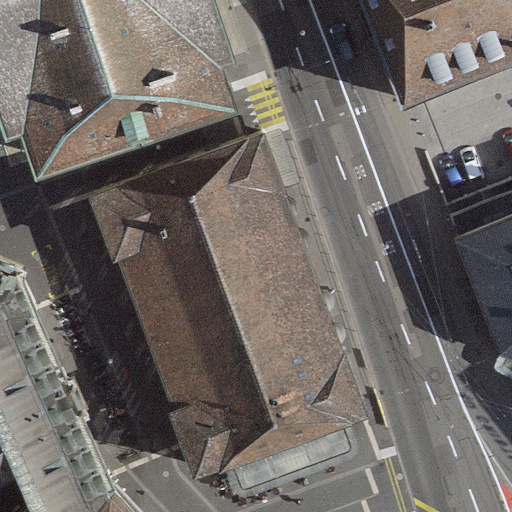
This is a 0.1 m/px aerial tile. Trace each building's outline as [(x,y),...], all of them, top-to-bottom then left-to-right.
[(0,0),(0,69),(17,120),(34,115),(48,156),(237,93),(223,51),(237,46),(221,0),(0,0)] [(511,0),(364,0),(403,98),(511,53),(511,0)] [(263,125),(91,184),(212,493),(372,437),(263,125)] [(511,212),(457,234),(499,346),(511,351),(511,212)] [(0,259),(0,511),(7,511),(33,482),(69,510),(114,466),(24,264),(0,259)] [(156,511),(114,466),(69,510),(33,482),(7,511),(156,511)]
